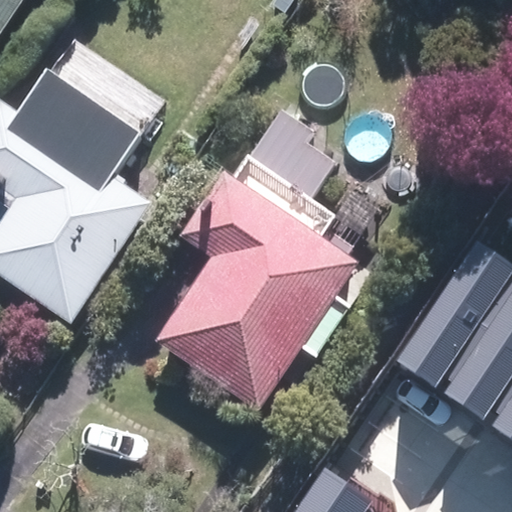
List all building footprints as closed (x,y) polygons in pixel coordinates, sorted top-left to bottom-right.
[(0,0),(0,21),(14,0),(0,0)] [(14,123),(0,113),(0,196),(14,206),(0,227),(0,283),(65,326),(144,209),(103,182),(129,144),(39,84),(14,123)] [(252,414),(347,275),(219,189),(181,245),(210,264),(153,347),(252,414)] [(511,265),(477,242),(397,361),(439,389),(511,281),(511,265)] [(511,290),(443,393),(486,421),(511,381),(511,290)] [(511,392),(491,424),(511,438),(511,392)] [(293,511),(369,511),(368,511),(375,501),(324,467),(293,511)]
